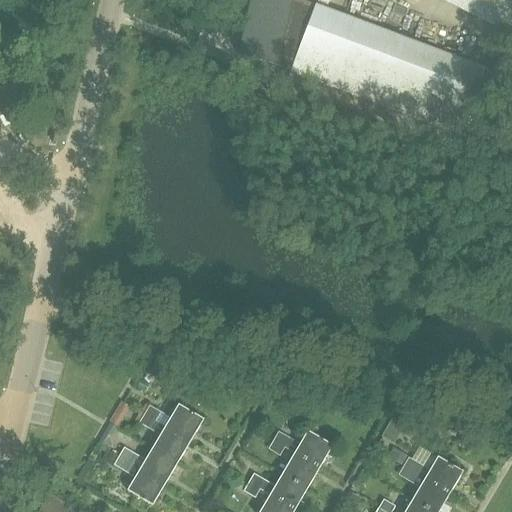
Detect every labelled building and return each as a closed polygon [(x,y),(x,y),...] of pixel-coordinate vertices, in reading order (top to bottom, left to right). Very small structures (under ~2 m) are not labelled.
[(250,0),(238,55),(278,64),(280,56),(295,61),(290,74),(460,138),(486,68),(339,13),(316,4),(314,10),(292,2),(292,0),(250,0)] [(144,418),(190,446),(203,424),(178,409),(170,423),(149,410),(144,418)] [(160,440),(153,452),(177,467),(190,446),(144,418),(139,427),(150,434),(160,440)] [(396,445),(401,435),(408,422),(394,418),(383,437),(396,445)] [(422,425),(421,437),(433,439),(434,427),(422,425)] [(284,451),(294,457),(319,471),(332,450),(307,435),(299,448),(278,436),(273,444),(284,451)] [(279,459),(284,451),(273,444),(268,453),(279,459)] [(387,458),(400,465),(406,456),(393,448),(387,458)] [(165,488),(177,467),(153,452),(145,465),(124,452),(119,461),(165,488)] [(319,471),(294,457),(282,478),(307,492),(319,471)] [(402,469),(449,497),(462,475),(437,461),(430,473),(408,460),(402,469)] [(165,488),(119,461),(114,469),(135,482),(127,495),(152,510),(165,488)] [(421,489),(412,503),(427,511),(440,511),(449,497),(402,469),(399,476),(421,489)] [(271,497),(270,499),(292,511),(295,511),(307,492),(282,478),(276,488),(253,475),(248,484),(260,491),(271,497)] [(260,491),(248,484),(238,478),(233,487),(255,500),(260,491)] [(349,492),(344,501),(356,508),(361,500),(349,492)] [(292,511),(270,499),(262,511),(292,511)] [(383,503),(378,511),(379,511),(392,511),(394,509),(383,503)] [(427,511),(412,503),(407,511),(427,511)]
